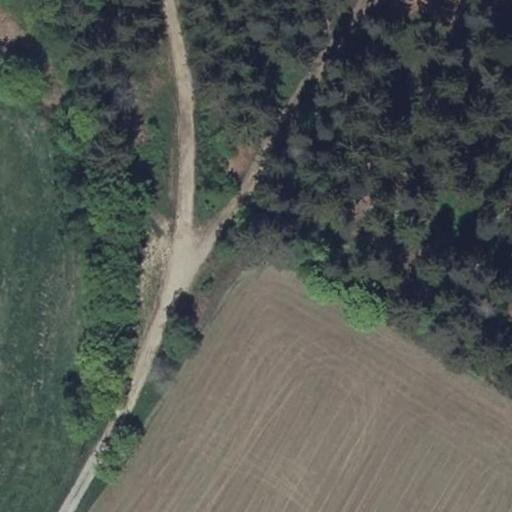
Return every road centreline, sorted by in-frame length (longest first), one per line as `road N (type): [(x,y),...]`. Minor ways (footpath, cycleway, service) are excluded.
road 1 (track): [(126,1),(160,136),(155,313),(64,511)]
road 2 (track): [(155,313),(361,0)]
